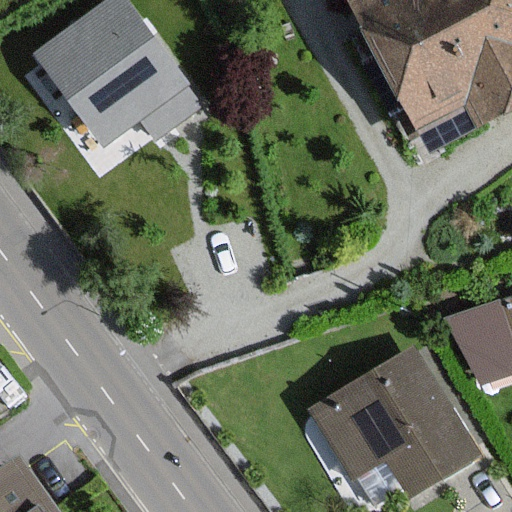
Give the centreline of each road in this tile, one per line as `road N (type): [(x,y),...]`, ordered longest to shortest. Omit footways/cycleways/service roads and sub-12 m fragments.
road 1 (residential): [(106,397),(182,354),(363,275),(384,261),(443,181),(511,139)]
road 2 (primary): [(0,251),(106,397)]
road 3 (primary): [(106,397),(190,511)]
